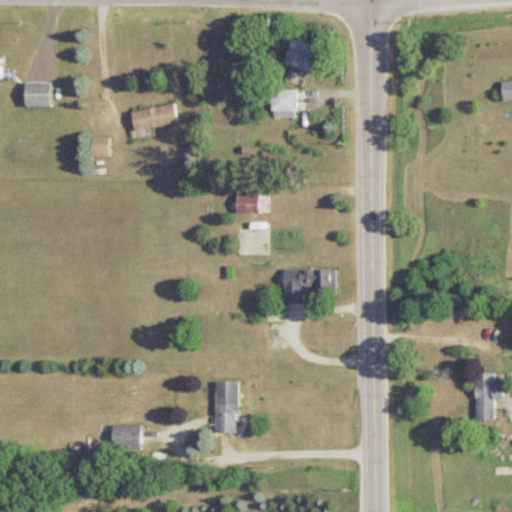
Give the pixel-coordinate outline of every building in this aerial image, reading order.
[(318,73),(327,47),(298,37),(289,63),(318,73)] [(54,106),(54,81),(29,81),(29,106),(54,106)] [(277,116),(302,116),(302,88),(277,88),(277,116)] [(140,130),(183,122),(180,103),(137,110),(140,130)] [(106,151),(101,151),(101,142),(96,142),(96,154),(110,154),(110,143),(106,143),(106,151)] [(265,212),(265,194),(243,194),(243,212),(265,212)] [(309,292),(341,293),(341,268),(289,268),(289,303),(308,303),(309,292)] [(499,373),(480,373),(480,420),(499,419),(499,398),(511,397),(511,389),(511,384),(499,385),(499,373)] [(222,380),(222,432),(244,431),(244,380),(222,380)] [(147,449),(147,425),(117,425),(117,449),(147,449)]
